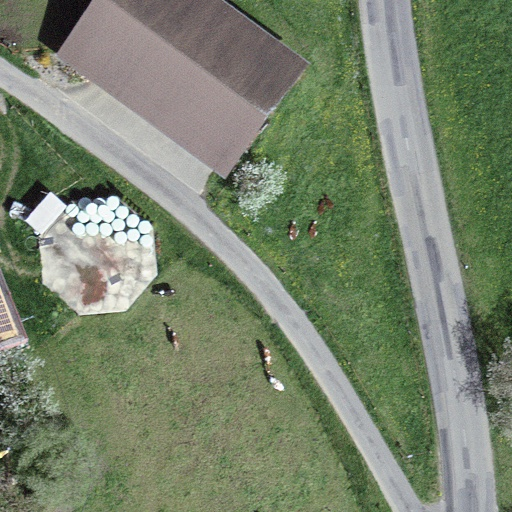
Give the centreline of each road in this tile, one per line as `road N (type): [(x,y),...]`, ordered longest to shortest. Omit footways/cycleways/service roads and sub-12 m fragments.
road 1 (unclassified): [(0,74),(158,185),(262,282),(324,366),(409,511)]
road 2 (tertiary): [(387,0),(459,412),(464,511)]
